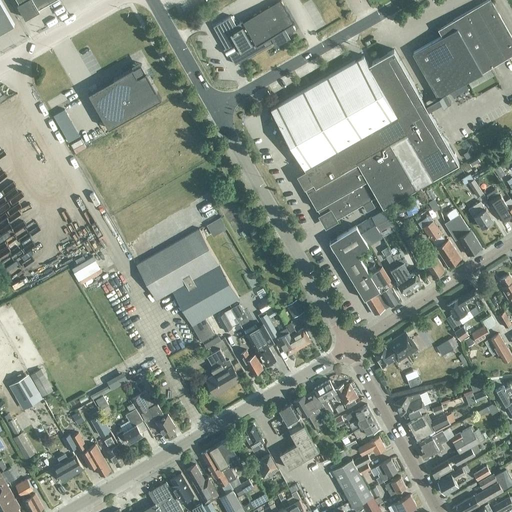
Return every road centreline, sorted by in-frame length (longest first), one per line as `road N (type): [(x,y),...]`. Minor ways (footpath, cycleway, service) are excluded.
road 1 (unknown): [(19,57),(20,79),(55,157),(168,348)]
road 2 (tertiary): [(65,511),(348,346)]
road 3 (secondary): [(348,346),(214,108)]
road 4 (unclassified): [(214,108),(407,0)]
road 5 (tertiary): [(348,346),(511,244)]
road 6 (secondary): [(440,511),(348,346)]
road 7 (unclassified): [(120,0),(0,68)]
road 8 (secondary): [(214,108),(147,0)]
